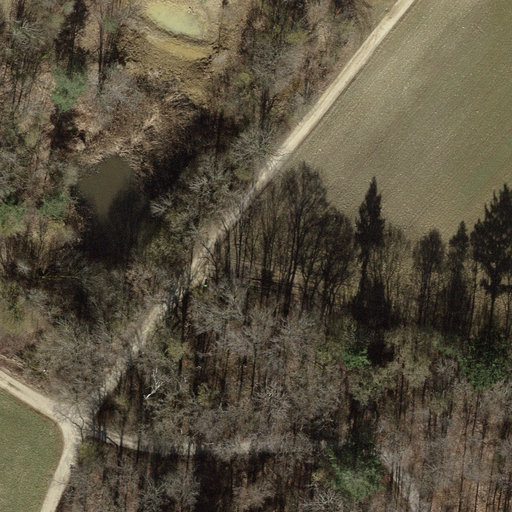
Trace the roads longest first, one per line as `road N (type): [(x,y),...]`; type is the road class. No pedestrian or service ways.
road 1 (track): [(409,0),(193,267),(83,426),(51,511)]
road 2 (track): [(421,511),(398,468),(365,447),(178,450),(83,426)]
